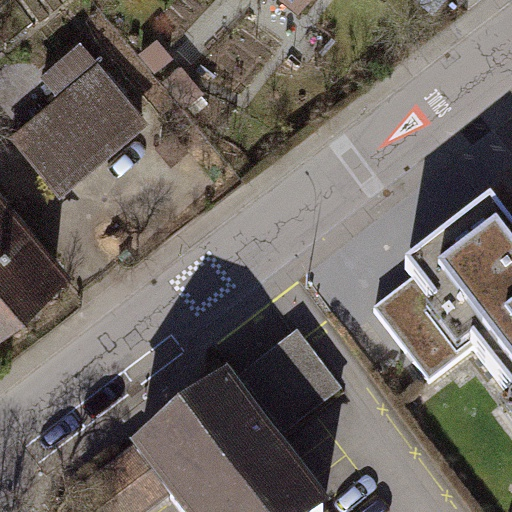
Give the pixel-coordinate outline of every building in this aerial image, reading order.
[(261,0),(292,23),(309,0),(261,0)] [(0,125),(0,147),(50,206),(142,129),(81,57),(0,125)] [(0,334),(58,288),(0,216),(0,334)] [(511,262),(483,225),(393,293),(511,449),(511,262)] [(319,511),(226,388),(68,508),(70,511),(153,511),(170,499),(179,511),(319,511)]
